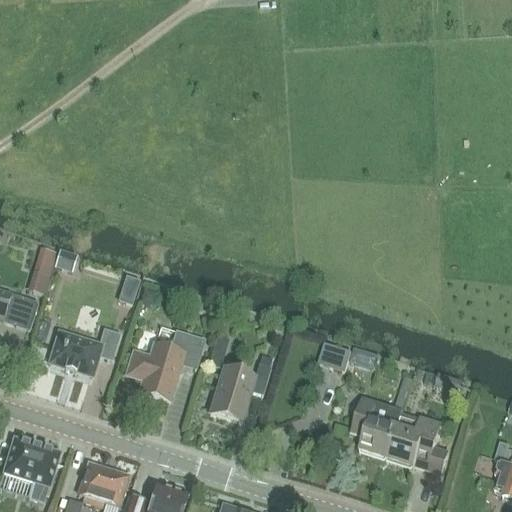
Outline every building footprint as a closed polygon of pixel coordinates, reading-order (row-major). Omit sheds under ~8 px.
[(0,324),(30,333),(38,307),(0,294),(0,324)] [(99,361),(112,365),(120,338),(104,333),(99,348),(58,336),(49,368),(65,373),(65,374),(76,377),(76,376),(93,381),(99,361)] [(140,396),(169,405),(182,364),(196,369),(195,373),(196,373),(205,344),(176,335),(171,353),(155,348),(151,362),(134,357),(128,379),(144,384),(140,396)] [(345,376),(351,356),(324,347),(318,368),(345,376)] [(262,400),(271,371),(259,368),(254,382),(224,372),(210,417),(241,427),(251,396),(262,400)] [(457,397),(461,385),(438,377),(434,389),(457,397)] [(386,464),(398,431),(403,415),(402,415),(411,384),(404,381),(394,412),(362,402),(351,438),(363,442),(359,456),(386,464)] [(416,437),(398,431),(386,464),(414,473),(415,469),(442,478),(449,457),(435,453),(442,431),(420,424),(416,437)] [(14,443),(3,477),(32,486),(27,503),(43,508),(49,491),(60,458),(14,443)] [(509,450),(500,447),(495,464),(500,465),(495,480),(499,481),(495,495),(504,498),(503,501),(505,502),(507,506),(511,507),(511,468),(508,468),(511,455),(508,454),(509,450)] [(119,511),(129,481),(88,467),(78,498),(84,500),(83,505),(101,511),(103,506),(119,511)] [(183,511),(187,499),(156,490),(149,511),(183,511)] [(129,502),(125,511),(144,511),(146,507),(129,502)]
